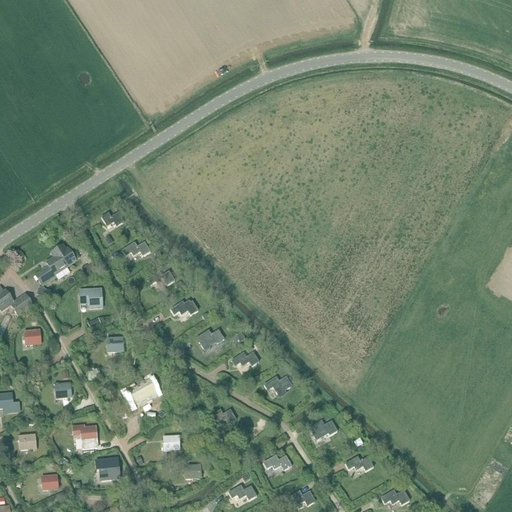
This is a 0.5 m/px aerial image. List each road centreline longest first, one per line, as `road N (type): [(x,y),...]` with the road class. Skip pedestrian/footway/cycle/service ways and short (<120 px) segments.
road 1 (tertiary): [(0,242),(240,93),(315,65),(404,59),(511,90)]
road 2 (track): [(41,511),(61,498),(140,490),(139,482),(34,299),(0,256)]
